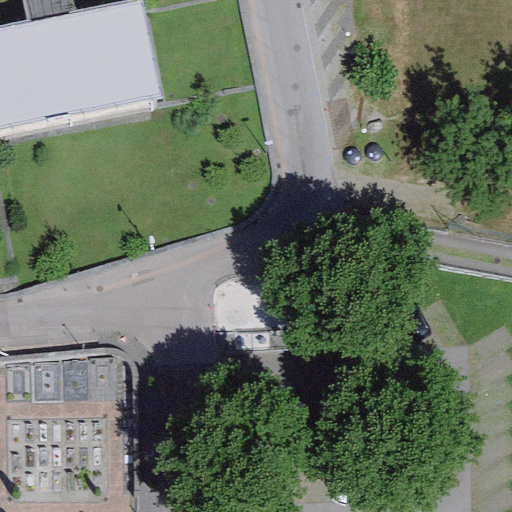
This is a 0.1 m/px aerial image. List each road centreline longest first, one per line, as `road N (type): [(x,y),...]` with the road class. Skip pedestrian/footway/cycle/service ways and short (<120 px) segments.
road 1 (residential): [(271,0),(305,162),(301,208),(276,236),(184,276)]
road 2 (residential): [(199,511),(184,276)]
road 3 (residential): [(184,276),(0,314)]
